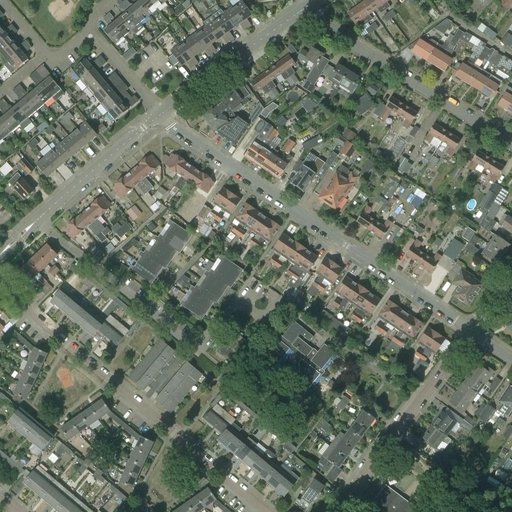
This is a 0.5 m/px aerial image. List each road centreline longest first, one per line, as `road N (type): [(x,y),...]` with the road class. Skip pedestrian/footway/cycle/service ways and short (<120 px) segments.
road 1 (residential): [(471,333),(159,115)]
road 2 (residential): [(267,511),(0,282)]
road 3 (residential): [(511,143),(304,8)]
road 4 (residential): [(336,511),(471,333)]
road 5 (residential): [(159,115),(304,8)]
road 6 (residential): [(37,218),(159,115)]
road 7 (residential): [(145,308),(37,218)]
